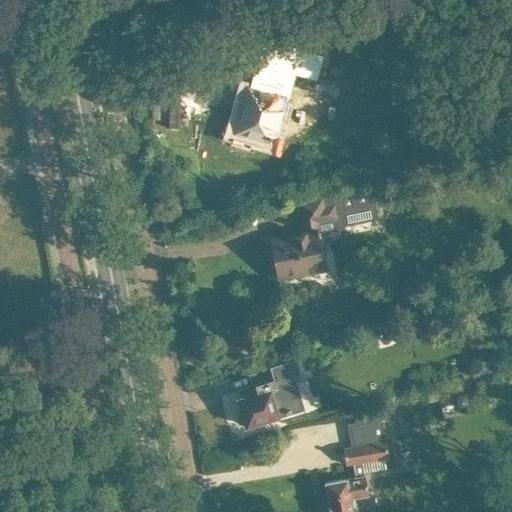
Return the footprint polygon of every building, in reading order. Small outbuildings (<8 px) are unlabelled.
[(271,135),(275,136),(286,98),(293,74),(301,76),(308,51),(277,42),(270,67),(273,68),(270,77),(254,73),(249,87),(248,87),(235,132),(256,138),(255,142),(268,145),(271,135)] [(318,270),(321,267),(325,266),(318,233),(344,228),(343,225),(377,218),(371,187),(298,202),(305,234),(271,241),(278,276),(306,270),(310,272),(318,270)] [(451,330),(474,322),(469,309),(447,317),(451,330)] [(243,424),(245,424),(245,423),(246,425),(265,419),(267,418),(266,417),(275,414),(270,398),(294,390),(289,375),(298,372),(294,359),(270,367),(274,380),(240,390),(242,397),(238,399),(241,410),(240,411),(238,411),(237,412),(237,413),(236,414),(235,415),(235,417),(235,418),(236,419),(236,420),(236,421),(237,422),(239,423),(240,424),(241,424),(243,424)] [(492,361),(470,369),(473,377),(496,369),(492,361)] [(361,461),(388,456),(381,417),(347,423),(351,446),(342,447),(345,464),(353,463),(355,477),(324,482),(329,511),(352,511),(350,498),(367,495),(361,461)]
